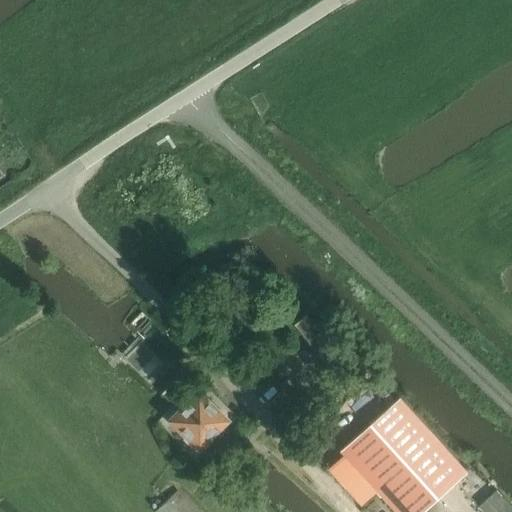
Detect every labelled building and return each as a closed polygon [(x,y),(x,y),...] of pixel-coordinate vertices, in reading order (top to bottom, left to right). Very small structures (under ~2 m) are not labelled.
[(235,302),(258,327),(275,311),(252,286),(235,302)] [(187,308),(183,303),(178,307),(182,312),(187,308)] [(320,356),(331,346),(305,315),(294,324),(320,356)] [(284,381),(305,366),(294,349),(272,365),(284,381)] [(198,393),(171,420),(185,433),(184,438),(191,445),(196,445),(199,447),(226,420),(198,393)] [(421,511),(466,472),(399,397),(340,450),(395,511),(421,511)] [(495,490),(478,506),(482,511),(507,511),(511,507),(495,490)] [(154,511),(196,511),(177,491),(155,511),(154,511)]
